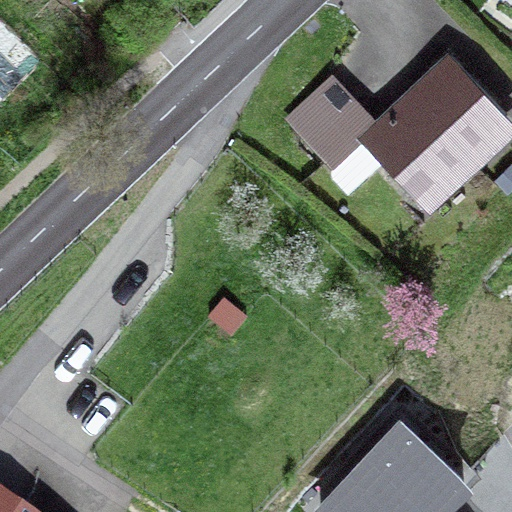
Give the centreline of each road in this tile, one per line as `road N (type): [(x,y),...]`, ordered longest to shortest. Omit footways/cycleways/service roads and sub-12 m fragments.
road 1 (residential): [(246,36),(214,123),(0,402)]
road 2 (tertiary): [(0,270),(246,36)]
road 3 (track): [(0,417),(145,511)]
